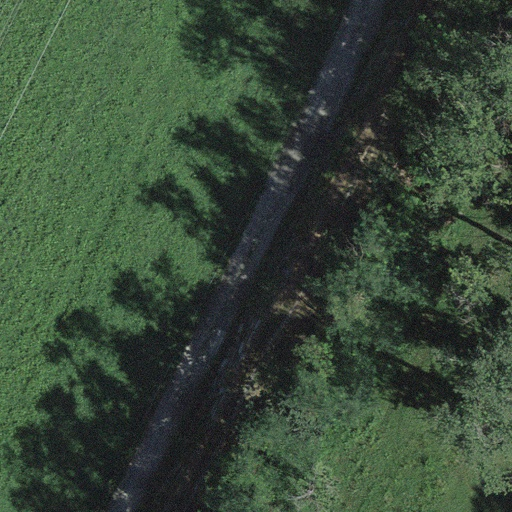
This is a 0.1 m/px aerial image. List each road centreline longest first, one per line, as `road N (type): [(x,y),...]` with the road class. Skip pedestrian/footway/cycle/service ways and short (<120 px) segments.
road 1 (track): [(184,511),(255,387),(435,0)]
road 2 (track): [(128,511),(371,0)]
